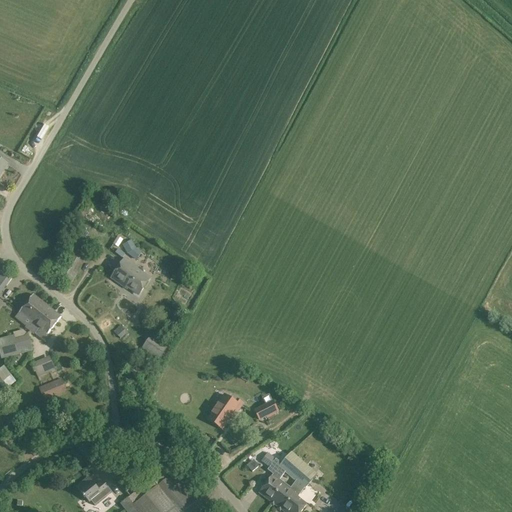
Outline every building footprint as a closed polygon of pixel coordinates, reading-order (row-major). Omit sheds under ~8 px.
[(118,238),(113,245),(118,249),(123,241),(118,238)] [(56,275),(72,285),(92,250),(77,241),(56,275)] [(131,241),(123,246),(127,254),(136,249),(131,241)] [(112,278),(122,286),(123,284),(139,296),(151,280),(137,270),(138,269),(125,260),(112,278)] [(0,296),(13,277),(0,269),(0,268),(0,296)] [(34,295),(32,298),(14,320),(41,341),(41,339),(46,343),(55,331),(53,329),(62,317),(34,295)] [(121,339),(127,333),(120,326),(114,332),(121,339)] [(0,339),(0,353),(2,359),(33,350),(28,332),(0,339)] [(151,336),(142,349),(158,361),(168,347),(151,336)] [(32,363),(38,378),(56,370),(50,356),(32,363)] [(0,370),(0,384),(5,392),(16,384),(4,368),(0,370)] [(39,388),(44,400),(66,391),(61,379),(39,388)] [(234,419),(240,409),(222,399),(210,423),(225,431),(233,418),(234,419)] [(254,412),(259,421),(277,412),(273,403),(254,412)] [(290,489),(291,489),(277,508),(282,511),(302,511),(307,506),(296,498),(303,490),(304,491),(317,476),(292,454),(282,465),(278,468),(284,474),(295,483),(290,489)] [(259,494),(277,508),(291,489),(290,489),(279,481),(284,474),(278,468),(282,465),(276,460),(269,470),(274,474),(259,494)] [(175,473),(168,479),(162,472),(128,499),(121,504),(127,511),(183,511),(197,501),(175,473)] [(89,503),(93,508),(105,498),(112,493),(103,482),(96,487),(88,478),(77,488),(89,503)]
